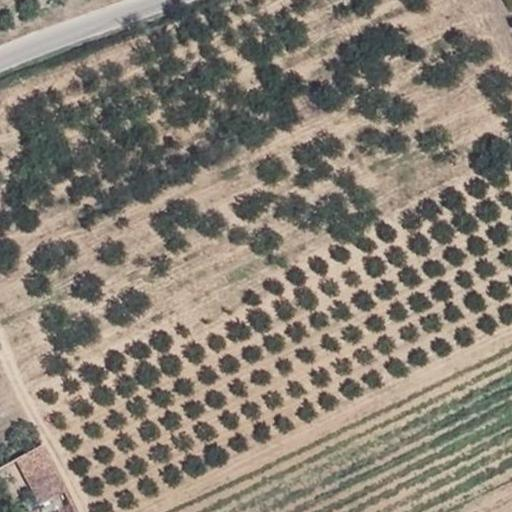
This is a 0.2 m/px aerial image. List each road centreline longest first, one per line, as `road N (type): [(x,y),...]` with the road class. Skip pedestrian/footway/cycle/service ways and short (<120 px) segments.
road 1 (track): [(0,342),(87,511)]
road 2 (residential): [(0,57),(160,0)]
